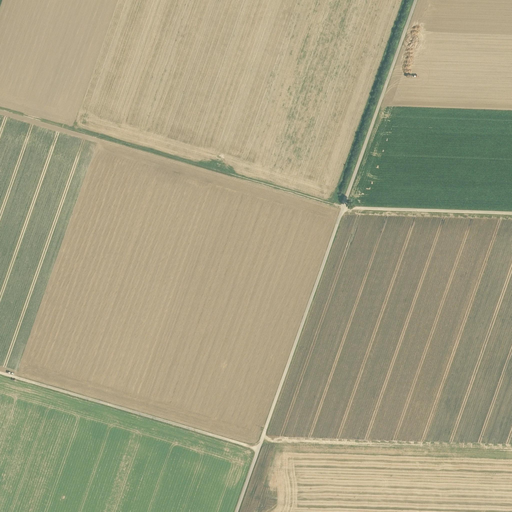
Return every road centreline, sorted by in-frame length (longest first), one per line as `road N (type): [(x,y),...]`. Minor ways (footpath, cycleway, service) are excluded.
road 1 (track): [(0,108),(342,208),(236,511)]
road 2 (unclassified): [(415,0),(342,208),(511,213)]
road 3 (track): [(0,373),(258,449)]
